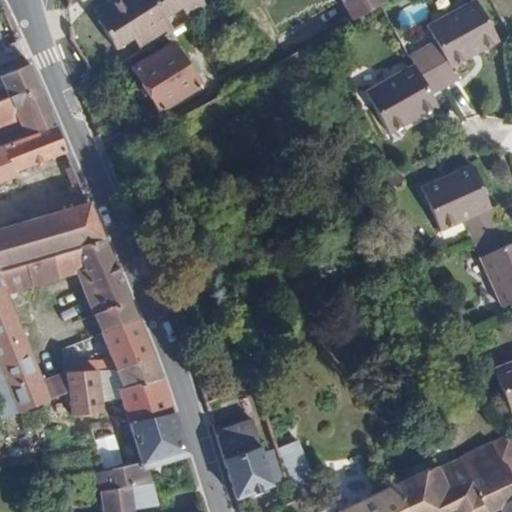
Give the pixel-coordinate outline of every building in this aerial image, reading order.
[(208,7),(203,0),(111,0),(109,1),(108,0),(105,0),(94,8),(100,19),(97,22),(115,49),(134,38),(141,49),(174,28),(170,21),(168,16),(181,8),(188,19),(208,7)] [(367,0),(373,10),(391,0),(367,0)] [(424,50),(446,90),(459,83),(452,71),(500,44),(479,4),(431,31),(437,42),(424,50)] [(171,44),(134,68),(160,110),(197,86),(171,44)] [(424,50),(411,58),(415,65),(368,92),(388,133),(437,107),(433,97),(446,90),(424,50)] [(0,142),(2,146),(55,125),(39,87),(29,64),(0,77),(10,98),(0,102),(0,142)] [(14,172),(66,151),(55,125),(2,146),(0,146),(0,182),(16,176),(14,172)] [(466,240),(494,228),(464,167),(416,189),(435,232),(458,222),(466,240)] [(0,267),(102,237),(88,204),(0,229),(0,267)] [(511,242),(503,246),(494,228),(466,240),(498,309),(511,302),(511,242)] [(95,319),(131,305),(102,237),(0,267),(0,417),(1,420),(3,420),(51,401),(43,382),(8,294),(76,271),(95,319)] [(101,332),(136,318),(131,305),(95,319),(101,332)] [(116,370),(152,356),(136,318),(101,332),(116,370)] [(123,388),(160,376),(158,371),(152,356),(116,370),(117,371),(123,388)] [(511,360),(493,368),(511,412),(511,360)] [(97,371),(105,371),(105,363),(81,365),(81,372),(97,371)] [(81,372),(67,374),(69,393),(72,417),(88,416),(93,439),(106,437),(97,371),(81,372)] [(43,382),(51,401),(69,393),(67,374),(43,382)] [(130,424),(171,414),(171,413),(160,376),(123,388),(119,389),(130,424)] [(183,451),(171,414),(130,424),(141,463),(145,463),(183,451)] [(249,417),(213,430),(215,440),(221,459),(257,444),(249,417)] [(509,437),(492,445),(500,465),(504,465),(511,480),(511,444),(509,437)] [(296,441),(272,450),(284,483),(308,474),(296,441)] [(491,443),(437,467),(435,466),(392,486),(404,511),(444,511),(452,509),(453,511),(486,511),(497,507),(498,511),(511,511),(511,480),(504,465),(500,465),(492,445),(491,443)] [(221,459),(233,498),(269,482),(257,444),(221,459)] [(145,463),(141,463),(110,469),(114,489),(100,492),(102,511),(131,511),(128,487),(149,483),(145,463)] [(404,511),(392,486),(336,511),(404,511)]
